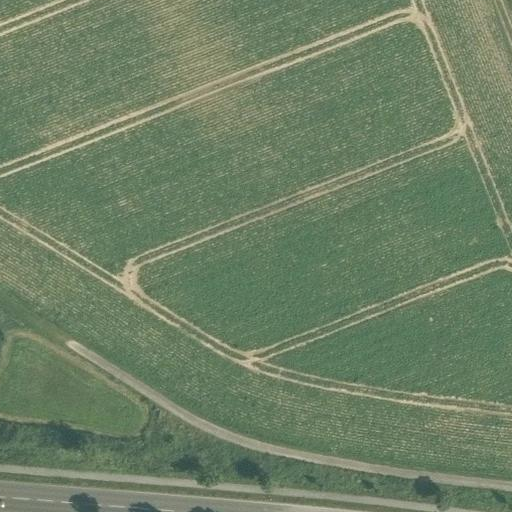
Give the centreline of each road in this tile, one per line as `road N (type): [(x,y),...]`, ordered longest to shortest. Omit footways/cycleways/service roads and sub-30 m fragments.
road 1 (track): [(511,487),(239,441),(0,304)]
road 2 (tertiary): [(161,511),(0,497)]
